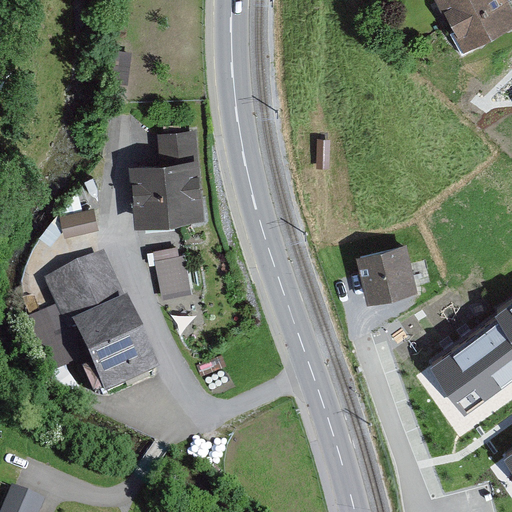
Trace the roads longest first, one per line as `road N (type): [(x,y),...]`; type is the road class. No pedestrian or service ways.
road 1 (secondary): [(231,0),(244,164),(355,511)]
road 2 (residential): [(422,511),(361,337)]
